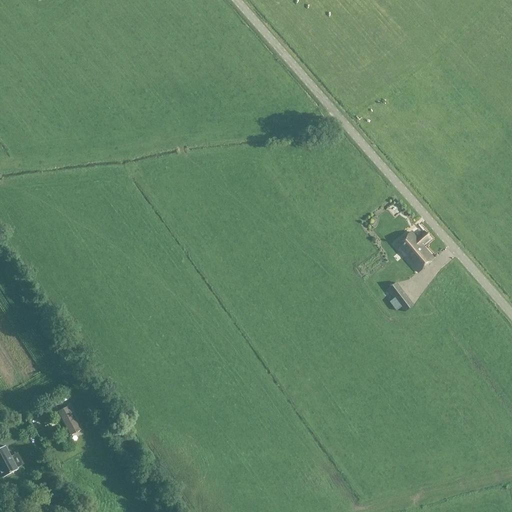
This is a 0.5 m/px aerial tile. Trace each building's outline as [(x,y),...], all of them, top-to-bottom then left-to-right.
[(395,246),(398,249),(393,254),(398,259),(395,261),(398,263),(403,258),(401,256),(403,255),(418,273),(434,259),(422,246),(430,239),(424,232),(417,239),(411,232),(395,246)] [(401,307),(405,312),(413,306),(396,283),(388,290),(394,299),(390,302),(396,311),(401,307)] [(55,400),(58,406),(65,402),(62,396),(55,400)] [(47,403),(51,409),(56,406),(52,400),(47,403)] [(71,436),(81,430),(68,406),(58,412),(71,436)] [(18,470),(5,446),(0,449),(0,473),(2,478),(18,470)]
